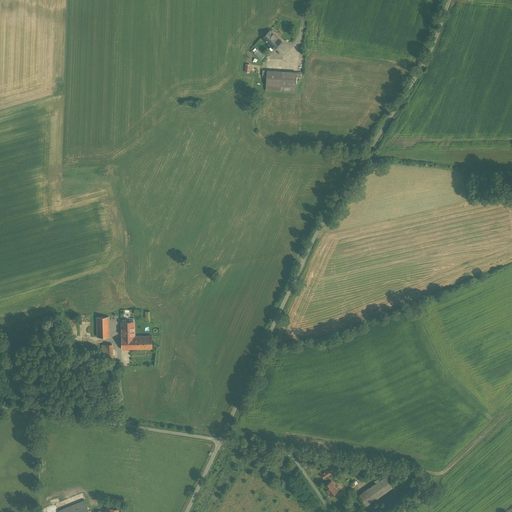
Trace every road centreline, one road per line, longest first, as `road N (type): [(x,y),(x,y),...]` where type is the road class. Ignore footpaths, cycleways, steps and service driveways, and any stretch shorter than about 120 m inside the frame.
road 1 (unclassified): [(220,440),(319,231),(432,48),(449,0)]
road 2 (track): [(511,407),(441,474),(288,451)]
road 3 (unclassified): [(220,440),(0,406)]
road 4 (unclassified): [(331,511),(288,451),(220,440)]
